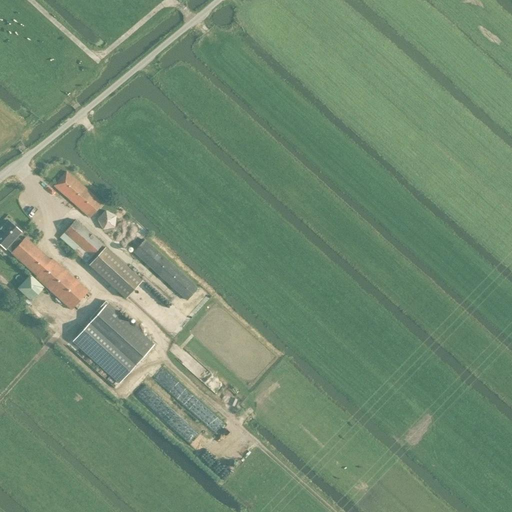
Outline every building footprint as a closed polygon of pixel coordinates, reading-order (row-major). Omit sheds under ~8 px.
[(66,172),(54,185),(90,217),(102,203),(66,172)] [(105,210),(97,219),(103,229),(111,228),(114,227),(116,215),(105,210)] [(75,220),(64,233),(90,256),(102,244),(75,220)] [(0,244),(5,249),(6,249),(6,248),(6,249),(36,276),(35,277),(71,310),(88,291),(52,258),(50,260),(25,237),(21,241),(16,237),(20,232),(21,232),(8,221),(3,226),(2,225),(0,227),(0,244)] [(144,240),(134,252),(186,300),(197,288),(144,240)] [(104,247),(90,263),(112,283),(128,297),(143,281),(127,267),(104,247)] [(85,327),(72,341),(118,383),(131,369),(154,344),(108,302),(85,327)]
